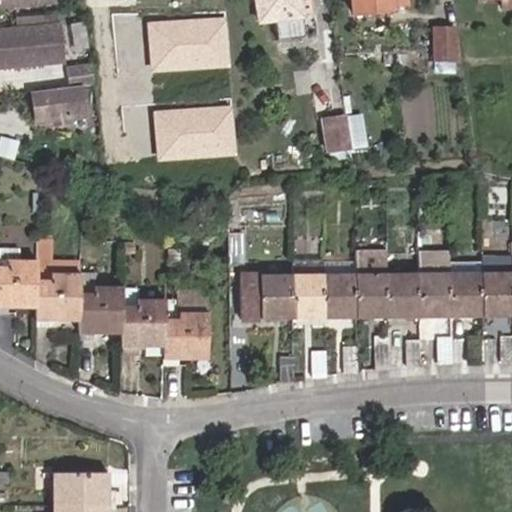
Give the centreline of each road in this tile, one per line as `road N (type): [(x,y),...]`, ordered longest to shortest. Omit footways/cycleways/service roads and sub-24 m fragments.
road 1 (residential): [(150,425),(343,398),(511,390)]
road 2 (residential): [(0,370),(89,410),(150,425)]
